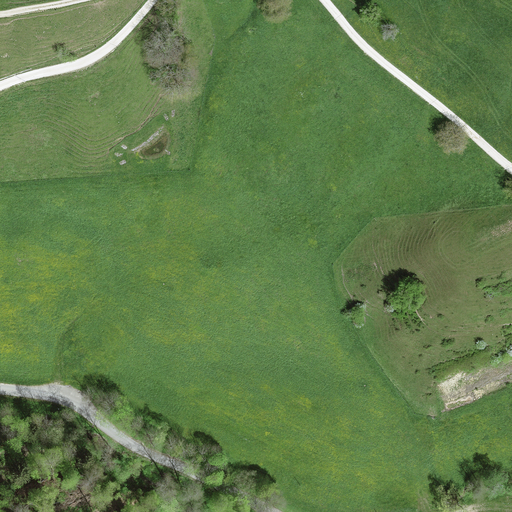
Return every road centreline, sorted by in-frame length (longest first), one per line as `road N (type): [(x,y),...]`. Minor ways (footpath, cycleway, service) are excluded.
road 1 (track): [(325,0),(372,53),(511,167)]
road 2 (track): [(0,85),(93,58),(154,0)]
